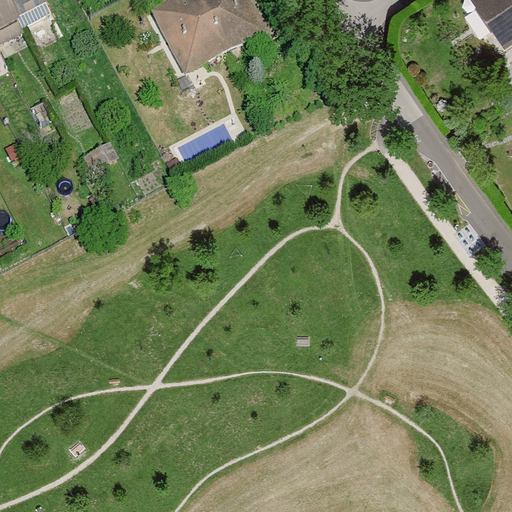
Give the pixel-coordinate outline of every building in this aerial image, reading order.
[(0,0),(0,30),(15,23),(2,0),(0,0)] [(2,0),(15,23),(19,32),(49,17),(40,0),(2,0)] [(224,54),(194,0),(182,0),(152,16),(184,76),(224,54)] [(194,0),(224,54),(264,34),(246,0),(194,0)] [(511,0),(473,0),(505,47),(511,42),(511,0)]
